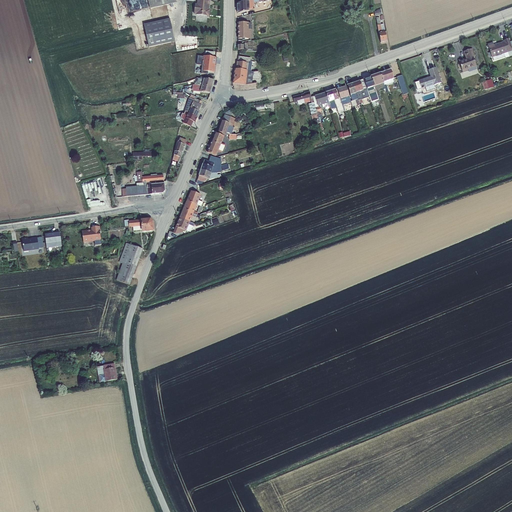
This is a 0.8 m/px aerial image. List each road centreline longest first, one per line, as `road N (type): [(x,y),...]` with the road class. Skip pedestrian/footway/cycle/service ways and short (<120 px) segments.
road 1 (tertiary): [(166,511),(144,454),(126,339),(169,209)]
road 2 (tertiary): [(221,92),(308,82),(511,11)]
road 3 (unclassified): [(169,209),(0,227)]
road 4 (tertiary): [(169,209),(221,92)]
